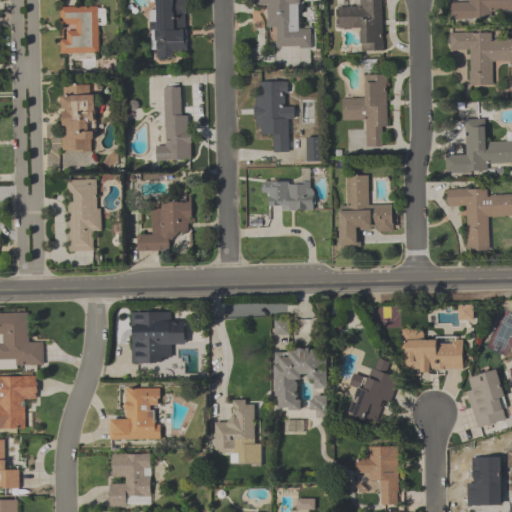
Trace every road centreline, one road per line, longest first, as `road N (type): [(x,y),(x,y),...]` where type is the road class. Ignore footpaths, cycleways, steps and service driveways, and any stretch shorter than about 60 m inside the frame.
road 1 (tertiary): [(0,289),(511,278)]
road 2 (residential): [(16,0),(22,289)]
road 3 (residential): [(35,289),(30,0)]
road 4 (residential): [(219,0),(228,284)]
road 5 (residential): [(416,0),(415,281)]
road 6 (residential): [(95,289),(95,343),(68,431),(64,511)]
